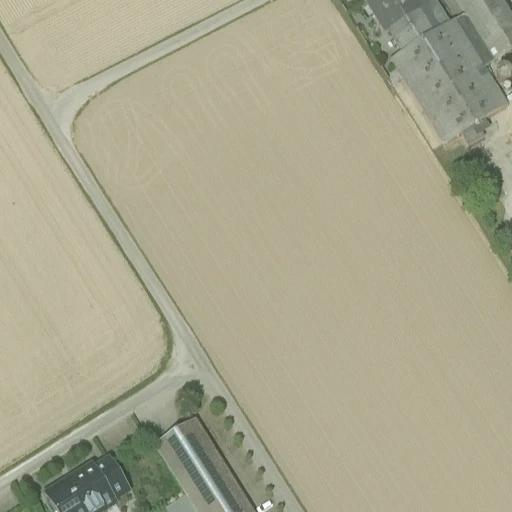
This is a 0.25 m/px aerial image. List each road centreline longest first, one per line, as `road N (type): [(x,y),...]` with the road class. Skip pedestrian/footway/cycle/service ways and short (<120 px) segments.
road 1 (unclassified): [(199,360),(43,109),(258,0)]
road 2 (unclassified): [(199,360),(0,486)]
road 3 (unclassified): [(295,511),(199,360)]
